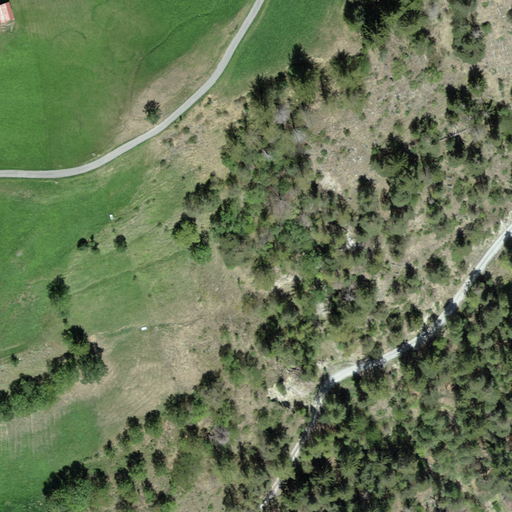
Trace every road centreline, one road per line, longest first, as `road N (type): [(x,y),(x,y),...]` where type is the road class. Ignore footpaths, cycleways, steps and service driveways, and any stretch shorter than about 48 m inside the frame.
road 1 (track): [(234,511),(266,485),(330,394),(398,352),(511,229)]
road 2 (unclassified): [(0,173),(88,168),(159,127),(220,68),(259,0)]
